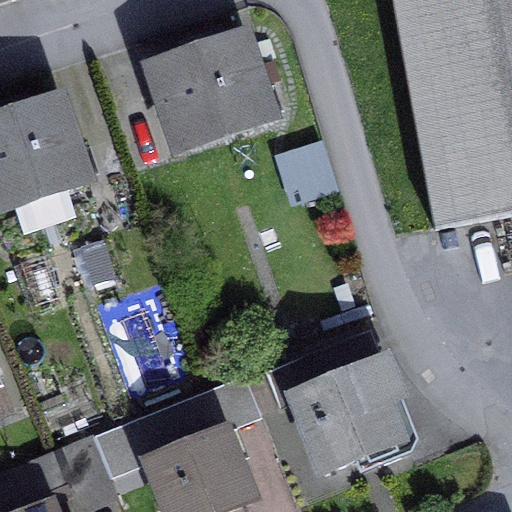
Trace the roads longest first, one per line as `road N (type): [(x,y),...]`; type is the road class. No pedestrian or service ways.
road 1 (residential): [(304,0),(410,348),(462,409),(511,435)]
road 2 (residential): [(0,70),(209,0)]
